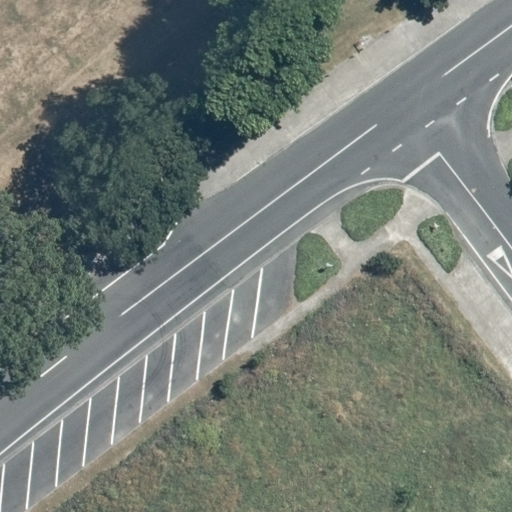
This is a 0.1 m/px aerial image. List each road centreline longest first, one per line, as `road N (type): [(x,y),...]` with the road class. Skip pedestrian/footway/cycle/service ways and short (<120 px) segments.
road 1 (tertiary): [(405,106),(0,416)]
road 2 (residential): [(511,249),(405,106)]
road 3 (tertiary): [(511,26),(405,106)]
